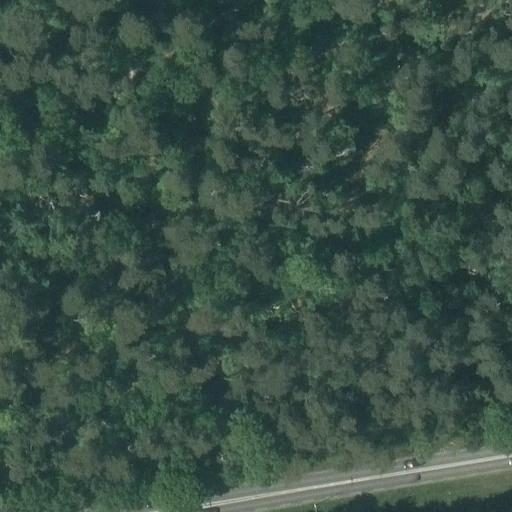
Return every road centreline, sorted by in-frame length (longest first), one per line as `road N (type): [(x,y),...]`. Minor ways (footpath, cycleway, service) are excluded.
road 1 (unknown): [(511,4),(226,86),(124,0)]
road 2 (primary): [(222,511),(511,467)]
road 3 (track): [(0,129),(73,114),(230,0)]
